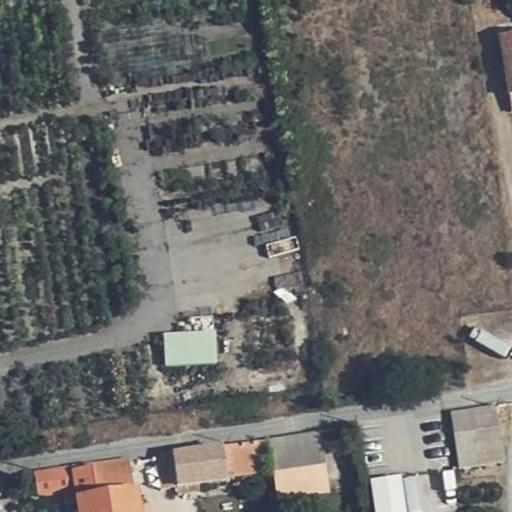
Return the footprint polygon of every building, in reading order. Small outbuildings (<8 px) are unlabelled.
[(511,35),(499,38),(510,96),(511,95),(511,35)] [(213,316),(184,321),(186,333),(215,328),(213,316)] [(166,365),(218,365),(218,333),(166,334),(166,365)] [(497,428),(493,408),(468,411),(471,433),(497,428)] [(334,432),(285,440),(294,500),(344,491),(334,432)] [(388,452),(385,435),(366,437),(368,451),(369,455),(388,452)] [(188,449),(154,455),(159,487),(174,485),(176,492),(227,485),(223,460),(239,458),(239,453),(272,448),(271,442),(262,444),(189,455),(188,449)] [(134,511),(125,459),(31,474),(36,498),(73,492),(77,511),(134,511)] [(371,480),(376,511),(407,511),(401,475),(371,480)] [(404,478),(409,511),(422,511),(416,476),(404,478)]
